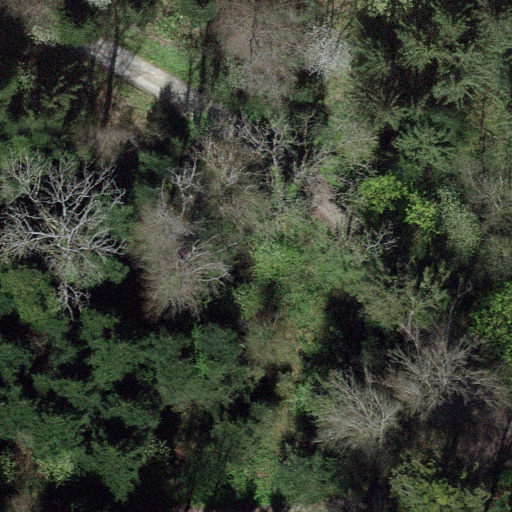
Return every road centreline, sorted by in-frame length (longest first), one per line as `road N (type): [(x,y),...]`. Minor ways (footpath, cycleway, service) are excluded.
road 1 (track): [(511,428),(411,287),(301,180),(123,60),(0,0)]
road 2 (track): [(511,431),(452,477),(303,511)]
road 3 (track): [(208,511),(0,503)]
